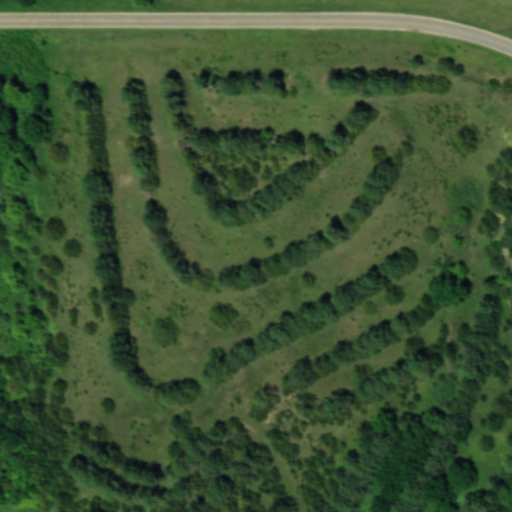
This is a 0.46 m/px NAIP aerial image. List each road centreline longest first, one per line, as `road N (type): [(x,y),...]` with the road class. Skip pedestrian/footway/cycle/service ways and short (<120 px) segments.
road 1 (residential): [(382,20),(0,20)]
road 2 (residential): [(511,48),(457,30),(382,20)]
